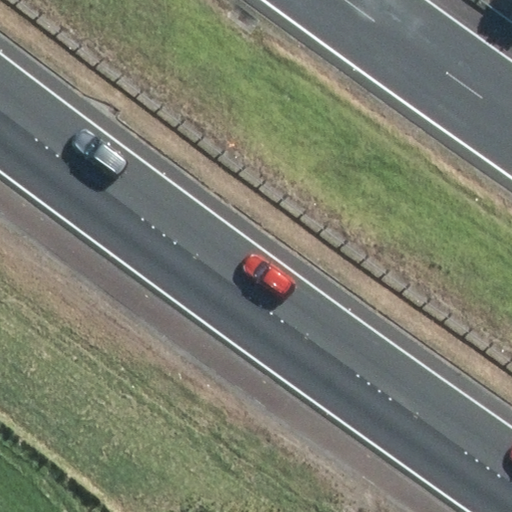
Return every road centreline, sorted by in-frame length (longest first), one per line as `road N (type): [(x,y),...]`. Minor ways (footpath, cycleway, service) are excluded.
road 1 (motorway): [(511,465),(0,94)]
road 2 (motorway): [(357,0),(511,96)]
